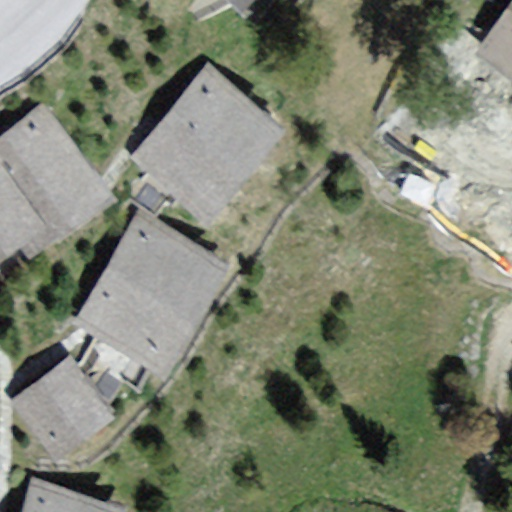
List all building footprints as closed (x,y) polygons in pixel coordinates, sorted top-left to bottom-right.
[(511,14),(488,51),(511,66),(511,14)] [(285,116),(207,58),(134,155),(212,213),(285,116)] [(0,138),(0,265),(38,237),(49,250),(120,196),(53,108),(5,145),(0,138)] [(242,263),(146,213),(88,327),(184,375),(242,263)] [(76,362),(20,405),(64,461),(120,418),(76,362)] [(133,511),(134,511),(39,485),(31,511),(133,511)]
